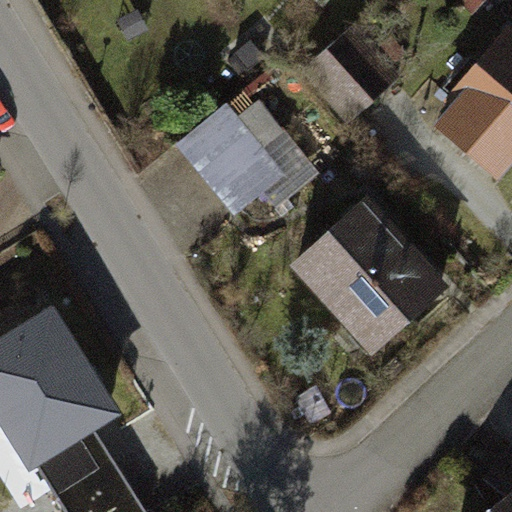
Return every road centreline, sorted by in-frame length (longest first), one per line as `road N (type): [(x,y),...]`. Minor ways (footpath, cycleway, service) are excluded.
road 1 (secondary): [(0,51),(301,511)]
road 2 (residential): [(511,335),(336,511)]
